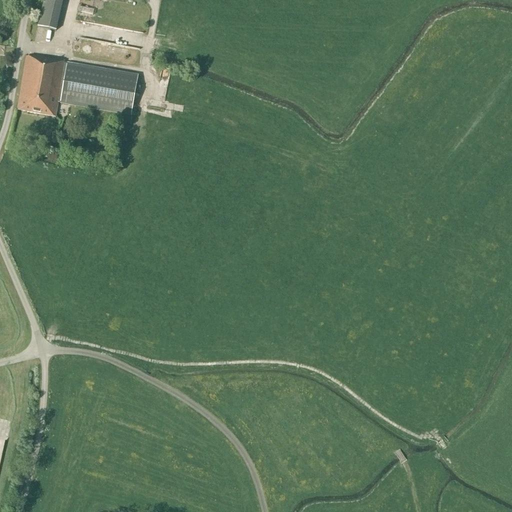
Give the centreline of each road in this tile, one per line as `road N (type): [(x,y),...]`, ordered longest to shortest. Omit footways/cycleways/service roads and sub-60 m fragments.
road 1 (unclassified): [(264,511),(241,451),(207,416),(113,362),(42,350),(0,244)]
road 2 (unclassified): [(0,142),(27,0)]
